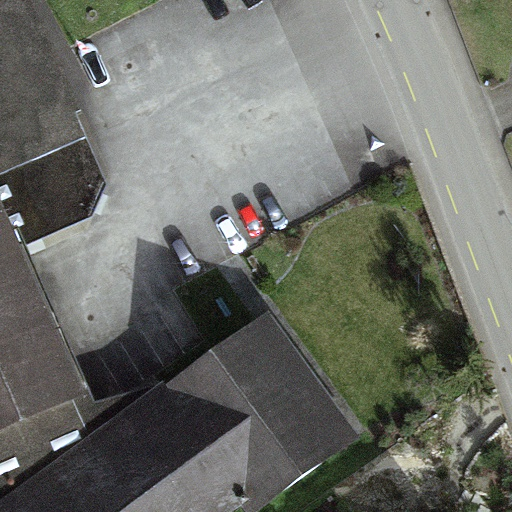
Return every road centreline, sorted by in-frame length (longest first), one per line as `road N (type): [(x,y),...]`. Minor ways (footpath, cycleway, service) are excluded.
road 1 (primary): [(511,320),(413,50),(386,0)]
road 2 (unknown): [(28,0),(89,122)]
